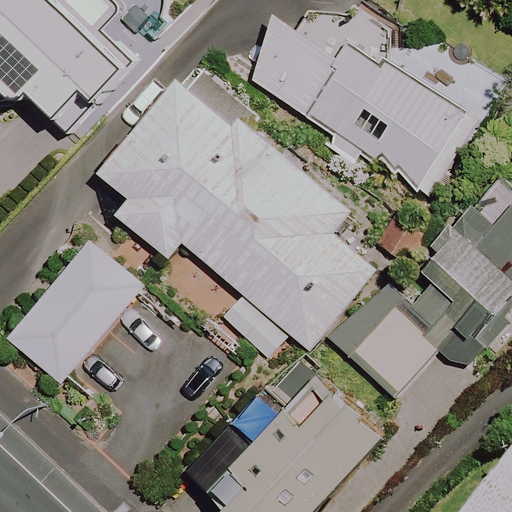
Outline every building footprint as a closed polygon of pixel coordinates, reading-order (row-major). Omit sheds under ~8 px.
[(0,0),(0,99),(17,118),(61,76),(88,104),(140,54),(115,28),(132,12),(120,0),(0,0)] [(339,57),(282,20),(244,80),(335,139),(328,151),(355,169),(363,156),(427,198),(479,118),(352,36),(339,57)] [(103,172),(133,199),(117,217),(169,264),(185,245),(308,354),(381,271),(337,233),(354,214),(245,117),(237,126),(185,80),(176,90),(103,172)] [(511,300),(511,186),(507,181),(433,250),(417,266),(478,332),(511,300)] [(144,288),(93,243),(8,341),(59,386),(144,288)] [(439,352),(398,311),(353,356),(394,397),(439,352)] [(320,511),(389,438),(303,359),(272,393),(290,410),(212,495),(230,511),(320,511)] [(511,511),(511,453),(463,511),(511,511)]
